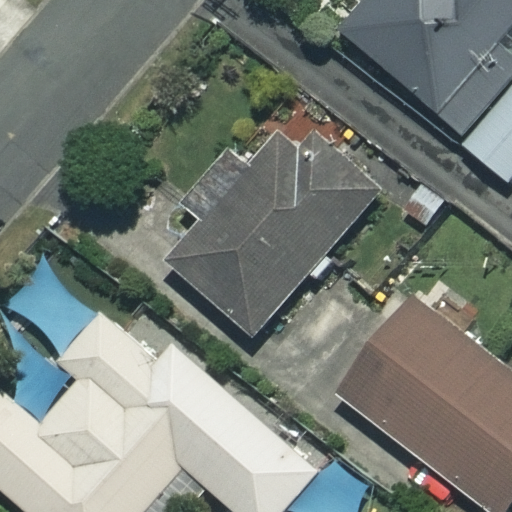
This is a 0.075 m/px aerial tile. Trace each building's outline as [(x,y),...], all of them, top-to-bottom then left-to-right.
[(511,34),(511,0),(383,0),(350,41),(470,142),(511,91),(511,61),(499,50),(511,34)] [(511,91),(470,142),(511,177),(511,91)] [(384,195),(298,123),(261,165),(229,137),(172,203),(204,231),(171,269),(259,343),(384,195)] [(511,511),(511,376),(415,304),(341,403),(485,511),(511,511)] [(165,369),(109,318),(66,365),(87,384),(46,430),(3,391),(0,393),(0,488),(26,511),(197,511),(211,497),(227,511),(296,511),(323,483),(179,352),(165,369)]
